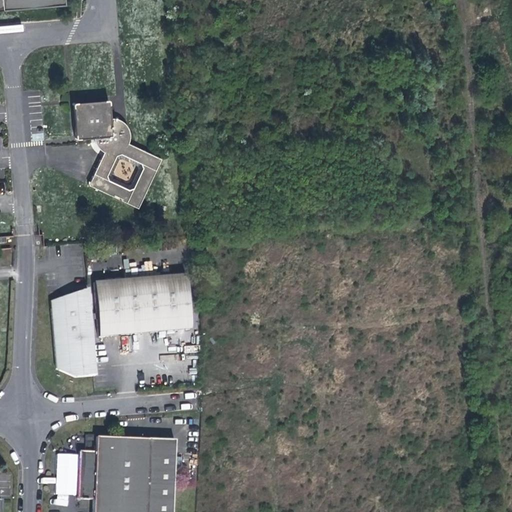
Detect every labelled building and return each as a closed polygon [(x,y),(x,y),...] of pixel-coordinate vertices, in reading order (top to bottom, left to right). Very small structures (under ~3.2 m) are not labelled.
[(0,0),(0,12),(64,9),(63,0),(0,0)] [(99,152),(100,152),(101,152),(102,153),(87,182),(136,207),(161,157),(129,141),(129,140),(129,139),(129,138),(129,137),(129,136),(129,135),(129,134),(129,133),(129,132),(129,131),(128,130),(128,129),(127,128),(127,127),(127,126),(126,126),(126,125),(125,124),(124,123),(124,122),(123,122),(122,121),(121,121),(120,120),(119,120),(118,119),(117,118),(116,118),(115,117),(114,117),(113,117),(112,117),(111,116),(110,116),(109,116),(107,101),(107,98),(72,102),(74,134),(92,133),(92,134),(92,135),(92,136),(91,137),(91,138),(91,139),(91,140),(92,141),(92,142),(92,143),(93,144),(93,145),(93,146),(94,146),(94,147),(95,148),(95,149),(96,149),(96,150),(97,150),(98,151),(99,152)] [(96,285),(101,337),(193,329),(188,276),(96,285)] [(77,376),(97,375),(90,289),(74,296),(59,302),(64,367),(77,376)] [(175,511),(176,435),(97,435),(97,449),(81,449),(81,465),(82,485),(97,485),(97,511),(175,511)] [(68,506),(68,496),(55,496),(55,505),(68,506)]
